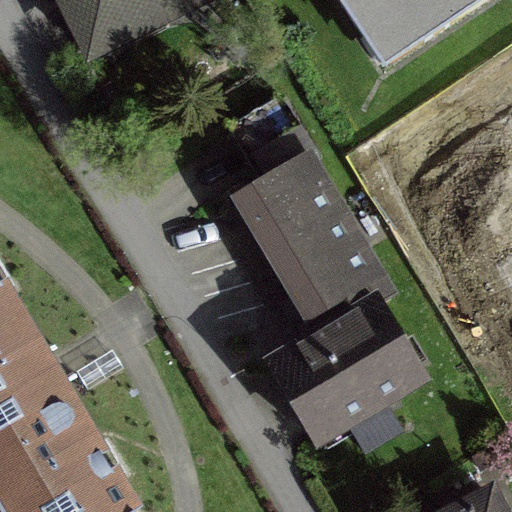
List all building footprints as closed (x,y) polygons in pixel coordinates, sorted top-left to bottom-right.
[(59,0),(72,26),(70,28),(79,46),(82,45),(87,56),(200,0),(59,0)] [(331,0),(359,40),(371,32),(391,62),(383,68),(385,71),(489,0),(331,0)] [(268,370),(271,375),(312,444),(420,379),(378,308),(386,303),(303,163),(313,157),(294,126),(273,138),(292,170),(238,202),(320,339),(268,370)] [(103,446),(92,452),(86,442),(84,444),(87,449),(54,468),(10,394),(0,377),(0,304),(3,309),(6,308),(0,298),(0,297),(10,291),(0,275),(0,511),(127,511),(111,483),(121,477),(103,446)] [(73,375),(84,394),(120,372),(109,354),(73,375)] [(488,451),(470,462),(478,475),(496,464),(488,451)] [(494,511),(487,497),(459,511),(494,511)]
